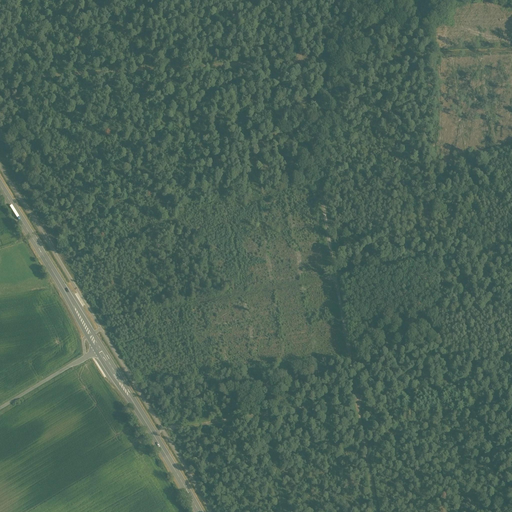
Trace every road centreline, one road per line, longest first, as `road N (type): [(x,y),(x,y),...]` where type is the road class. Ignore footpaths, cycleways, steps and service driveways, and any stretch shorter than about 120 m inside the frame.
road 1 (track): [(378,511),(296,121),(295,60),(329,0)]
road 2 (primary): [(200,511),(98,345)]
road 3 (primary): [(98,345),(0,185)]
